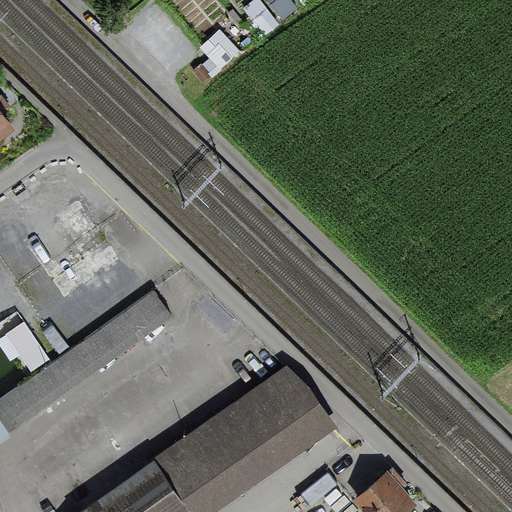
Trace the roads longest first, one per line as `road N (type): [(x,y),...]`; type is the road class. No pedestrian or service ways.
road 1 (track): [(71,0),(511,426)]
road 2 (residential): [(66,132),(453,511)]
